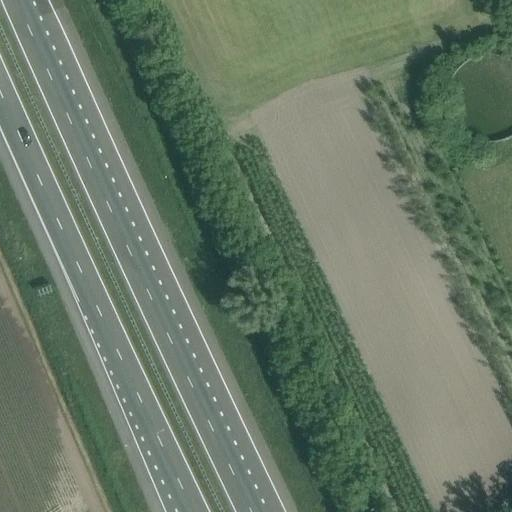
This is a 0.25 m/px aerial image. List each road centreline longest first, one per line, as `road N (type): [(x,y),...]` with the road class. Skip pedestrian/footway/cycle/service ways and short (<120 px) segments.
road 1 (motorway): [(251,511),(17,0)]
road 2 (motorway): [(0,91),(196,511)]
